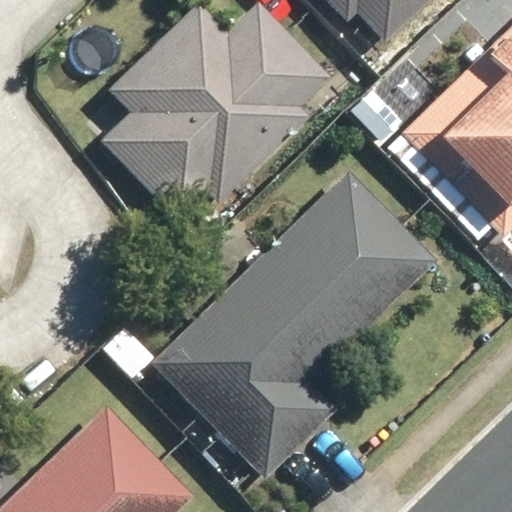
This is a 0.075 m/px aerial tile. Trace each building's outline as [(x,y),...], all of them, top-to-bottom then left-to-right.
[(339,0),(373,39),(418,0),(339,0)] [(231,23),(103,149),(174,221),(302,95),(231,23)] [(511,44),(414,135),(492,219),(511,200),(511,44)] [(346,187),(161,361),(253,458),(437,284),(346,187)] [(179,511),(99,430),(15,511),(179,511)]
